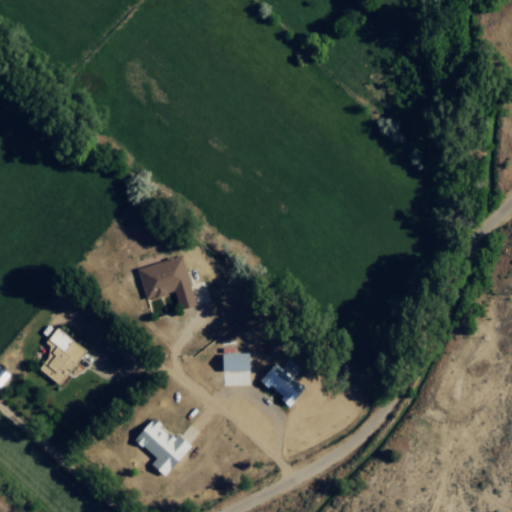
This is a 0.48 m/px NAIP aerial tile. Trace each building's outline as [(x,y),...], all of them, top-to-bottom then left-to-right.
[(132,267),(140,299),(170,291),(175,308),(191,304),(178,255),(132,267)] [(82,349),(51,326),(40,342),(48,348),(33,368),(55,384),(82,349)] [(242,352),(215,353),(216,370),(243,369),(242,352)] [(275,400),(283,406),(298,385),(267,362),(254,379),(278,397),(275,400)] [(185,447),(157,426),(159,424),(147,415),(129,440),(152,457),(145,465),(162,478),(185,447)]
